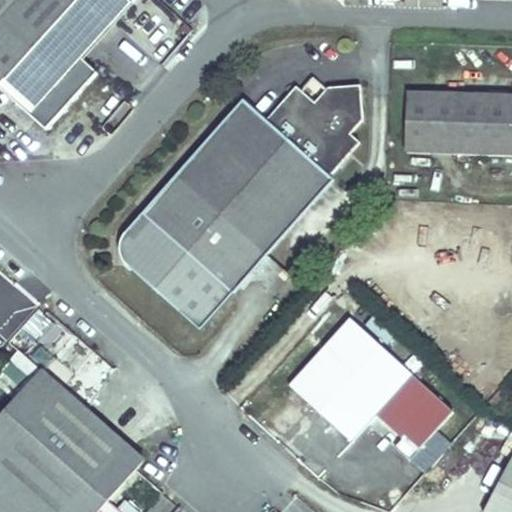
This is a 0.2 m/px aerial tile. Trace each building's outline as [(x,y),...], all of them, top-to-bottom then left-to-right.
[(0,0),(0,87),(52,134),(106,73),(90,59),(134,9),(124,0),(0,0)] [(333,94),(317,82),(304,97),(319,109),(333,94)] [(269,127),(246,108),(199,162),(288,244),(336,188),(333,185),(363,152),(354,142),(367,128),(364,93),(333,94),(319,109),(304,97),(299,93),(269,127)] [(511,102),(411,98),(410,160),(511,163),(511,102)] [(288,244),(199,162),(128,244),(130,276),(202,342),(253,284),(270,265),(288,244)] [(277,305),(294,285),(270,265),(253,284),(277,305)] [(350,319),(293,385),(355,440),(375,418),(416,458),(453,413),(350,319)] [(74,383),(82,375),(94,361),(74,343),(54,365),(74,383)] [(94,361),(82,375),(101,393),(113,379),(94,361)] [(44,378),(0,426),(0,511),(105,511),(144,470),(44,378)] [(511,511),(511,476),(491,511),(511,511)]
